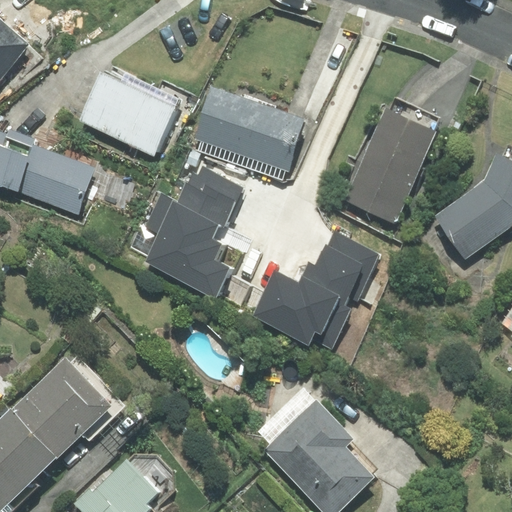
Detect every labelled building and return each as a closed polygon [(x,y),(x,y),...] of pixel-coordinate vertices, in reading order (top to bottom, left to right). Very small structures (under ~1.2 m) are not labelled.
[(0,82),(29,56),(0,24),(0,82)] [(113,62),(80,129),(158,167),(191,99),(113,62)] [(212,72),(184,139),(289,183),(317,116),(212,72)] [(338,196),(394,228),(443,141),(388,109),(338,196)] [(0,120),(0,184),(81,221),(105,169),(0,120)] [(511,231),(511,170),(501,158),(434,215),(475,263),(511,231)] [(511,311),(502,325),(511,331),(511,337),(511,339),(511,311)] [(12,410),(57,457),(81,434),(88,441),(125,406),(77,357),(70,364),(65,359),(12,410)] [(315,401),(264,451),(323,511),(337,511),(374,477),(345,447),(353,439),(315,401)] [(12,410),(0,420),(0,510),(57,457),(12,410)] [(146,511),(174,487),(173,472),(157,457),(134,454),(78,506),(84,511),(146,511)]
